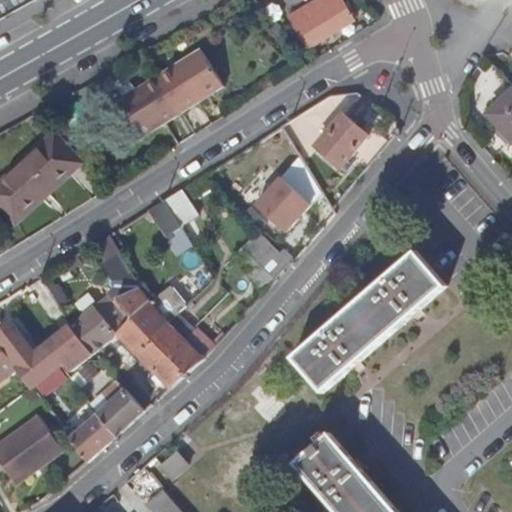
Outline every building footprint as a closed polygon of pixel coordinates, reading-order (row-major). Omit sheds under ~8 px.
[(350,0),(316,0),(296,13),(314,42),(359,13),(350,0)] [(127,102),(148,135),(232,82),(210,49),(184,66),(180,62),(149,82),(152,86),(127,102)] [(511,92),(488,115),(511,141),(511,92)] [(344,163),(371,130),(346,109),(319,142),(344,163)] [(90,158),(63,128),(0,183),(0,190),(25,216),(90,158)] [(289,233),(317,204),(285,172),(248,211),(264,226),(273,217),(289,233)] [(183,190),(167,201),(183,226),(200,215),(183,190)] [(178,222),(163,232),(178,255),(193,245),(178,222)] [(269,290),(299,257),(283,242),(252,275),(269,290)] [(256,261),(250,255),(244,249),(237,257),(249,268),(256,261)] [(74,323),(98,351),(121,328),(131,319),(124,310),(133,304),(125,294),(117,300),(114,296),(124,291),(144,286),(123,252),(105,262),(121,284),(73,322),(74,323)] [(293,359),(324,394),(353,369),(356,366),(360,362),(413,317),(416,314),(420,311),(448,287),(417,252),(293,359)] [(65,265),(43,278),(50,289),(71,276),(65,265)] [(192,303),(172,279),(151,296),(144,286),(124,291),(114,296),(117,300),(125,294),(133,304),(124,310),(131,319),(121,328),(141,349),(170,322),(180,314),(192,303)] [(157,366),(196,328),(180,314),(170,322),(141,349),(157,366)] [(63,377),(92,356),(98,351),(74,323),(73,322),(39,348),(10,320),(0,328),(0,339),(21,367),(35,386),(57,370),(63,377)] [(209,356),(217,346),(197,327),(196,328),(157,366),(175,385),(209,356)] [(0,383),(21,367),(0,339),(0,383)] [(119,438),(146,414),(128,391),(100,415),(119,438)] [(88,464),(119,438),(100,415),(71,441),(88,464)] [(0,459),(19,486),(66,451),(41,417),(0,446),(0,459)] [(338,511),(399,511),(363,470),(359,466),(355,461),(331,434),(297,464),(338,511)] [(174,477),(189,465),(179,453),(164,465),(174,477)] [(185,511),(167,491),(165,489),(148,503),(156,511),(185,511)]
